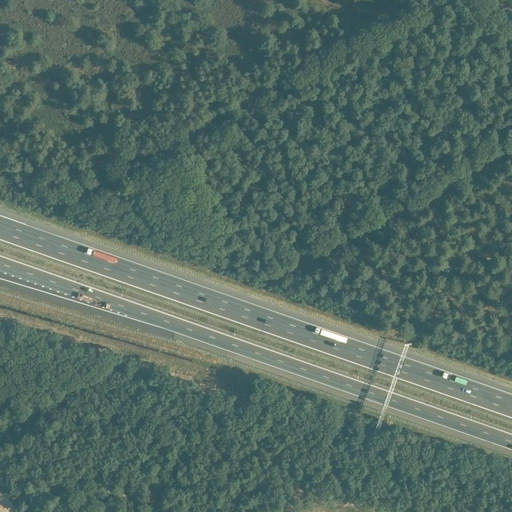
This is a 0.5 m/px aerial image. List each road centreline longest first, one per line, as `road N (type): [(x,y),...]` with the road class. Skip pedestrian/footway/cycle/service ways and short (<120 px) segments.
road 1 (motorway): [(0,263),(511,442)]
road 2 (motorway): [(511,406),(0,227)]
road 3 (track): [(211,511),(0,464)]
